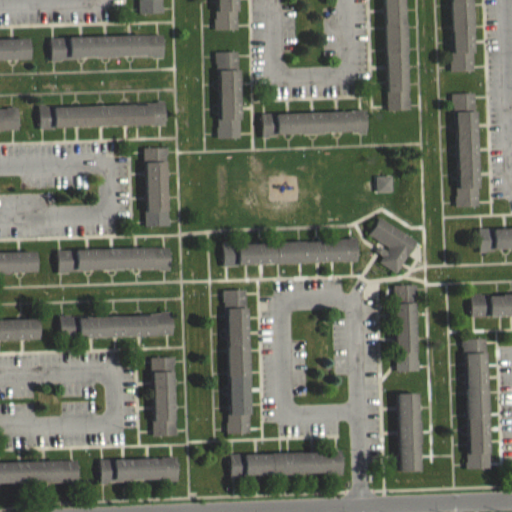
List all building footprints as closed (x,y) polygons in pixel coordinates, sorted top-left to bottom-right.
[(158,21),(157,0),(135,0),(137,21),(158,21)] [(234,37),(233,0),(211,0),(213,37),(234,37)] [(380,0),(383,118),(405,117),(402,0),(380,0)] [(446,0),(448,79),(469,78),(467,0),(446,0)] [(46,45),(47,66),(160,64),(159,42),(46,45)] [(24,46),(0,46),(0,67),(25,67),(24,46)] [(235,59),(213,59),(215,146),(237,145),(235,59)] [(475,213),(471,100),(449,101),(454,214),(475,213)] [(35,114),(35,135),(162,132),(162,111),(35,114)] [(0,138),(15,138),(14,117),(0,117),(0,138)] [(258,122),(258,143),(363,140),(363,118),(258,122)] [(143,234),(165,233),(163,155),(140,155),(143,234)] [(373,184),(373,200),(389,200),(389,183),(373,184)] [(413,247),(375,225),(365,244),(377,251),(372,259),(379,264),(376,270),(394,281),(413,247)] [(511,256),(511,235),(474,236),(475,258),(511,256)] [(219,273),(354,269),(353,247),(218,251),(219,273)] [(53,257),(54,279),(167,277),(167,255),(53,257)] [(0,260),(0,280),(32,281),(31,260),(0,260)] [(391,379),(413,378),(412,292),(390,292),(391,379)] [(246,440),(242,297),(221,297),(224,441),(246,440)] [(511,301),(466,302),(466,324),(511,322),(511,301)] [(56,346),(169,343),(169,322),(55,324),(56,346)] [(0,327),(0,348),(34,347),(34,326),(0,327)] [(486,476),(482,346),(460,346),(464,476),(486,476)] [(150,443),(172,443),(170,365),(148,365),(150,443)] [(395,479),(416,479),(414,400),(393,401),(395,479)] [(339,481),(338,459),(225,462),(226,484),(339,481)] [(173,488),(173,466),(95,467),(96,489),(173,488)] [(0,469),(0,491),(74,489),(73,468),(0,469)]
